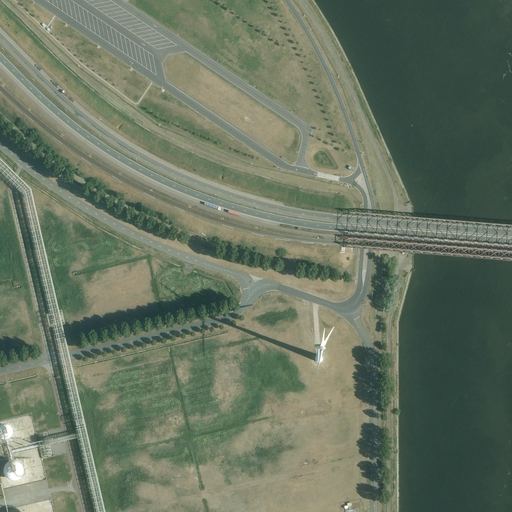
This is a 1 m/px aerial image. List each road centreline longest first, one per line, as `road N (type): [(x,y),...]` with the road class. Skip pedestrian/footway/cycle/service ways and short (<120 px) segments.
road 1 (primary): [(511,234),(306,216),(196,185),(82,118),(0,39)]
road 2 (primary): [(0,56),(87,138),(193,196),(322,228),(511,243)]
